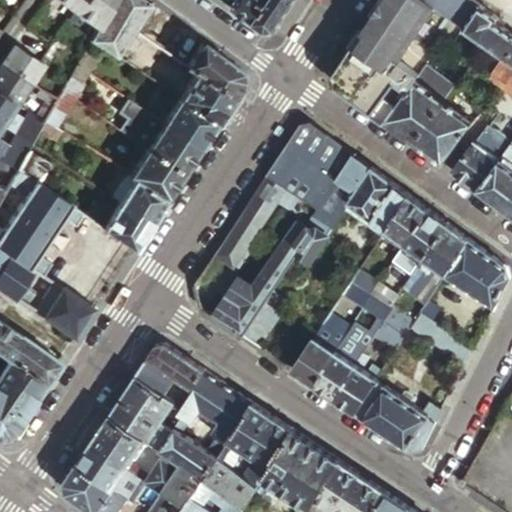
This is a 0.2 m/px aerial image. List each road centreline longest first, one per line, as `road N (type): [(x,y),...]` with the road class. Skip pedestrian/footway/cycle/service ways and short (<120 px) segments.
road 1 (residential): [(142,297),(428,485)]
road 2 (residential): [(511,243),(285,76)]
road 3 (residential): [(142,297),(285,76)]
road 4 (residential): [(18,485),(142,297)]
road 5 (residential): [(428,485),(511,321)]
road 6 (residential): [(285,76),(179,0)]
